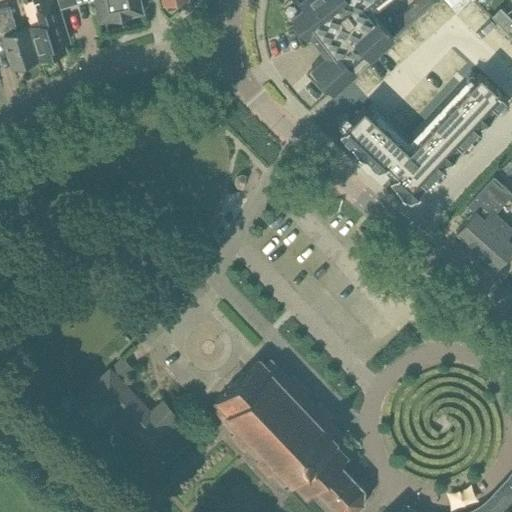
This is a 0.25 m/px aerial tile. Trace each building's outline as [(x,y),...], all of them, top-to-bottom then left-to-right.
[(33,0),(41,23),(29,26),(39,58),(41,58),(42,62),(56,58),(54,54),(65,50),(61,37),(67,35),(57,3),(61,2),(62,6),(80,0),(33,0)] [(95,0),(99,17),(121,13),(117,0),(95,0)] [(117,0),(121,13),(142,9),(140,0),(117,0)] [(326,52),(311,66),(333,89),(355,69),(352,65),(367,52),(370,56),(393,35),(390,32),(371,12),(370,13),(366,8),(375,0),(299,0),(303,5),(291,14),(306,35),(310,32),(326,52)] [(416,0),(394,20),(398,24),(390,32),(393,35),(393,36),(432,0),(416,0)] [(39,58),(29,26),(18,30),(9,4),(0,7),(0,36),(3,36),(12,67),(39,58)] [(511,16),(500,5),(491,15),(509,31),(511,27),(511,16)] [(351,119),(339,131),(352,143),(351,144),(366,158),(366,157),(379,169),(383,165),(393,174),(389,178),(395,184),(395,185),(409,198),(410,198),(411,199),(425,184),(424,183),(444,161),(445,162),(459,147),(458,146),(480,123),(481,124),(495,109),(494,109),(505,96),(480,72),(408,148),(369,111),(374,107),(366,100),(350,118),(351,119)] [(456,231),(476,249),(502,220),(494,212),(511,192),(494,176),(468,204),(474,210),(456,231)] [(511,230),(511,228),(502,220),(476,249),(496,267),(511,249),(511,242),(506,238),(511,230)] [(307,389),(294,375),(290,378),(270,358),(265,363),(259,357),(244,371),(243,370),(229,384),(230,385),(215,399),(220,405),(215,411),(234,431),(230,435),(243,449),(247,445),(259,458),(255,461),(268,475),(272,472),(284,484),(284,485),(285,487),(294,479),(306,492),(314,484),(325,496),(323,498),(325,500),(327,498),(339,510),(351,511),(354,511),(353,509),(362,502),(364,503),(365,501),(363,500),(363,488),(366,487),(365,485),(352,471),(349,473),(338,461),(346,454),(334,440),(342,433),(329,418),(332,415),(319,401),(315,405),(303,392),(307,389)] [(122,358),(111,368),(110,368),(73,403),(89,419),(90,418),(95,423),(113,407),(124,418),(125,417),(148,441),(176,414),(163,400),(148,414),(133,398),(136,395),(121,379),(132,368),(122,358)] [(60,405),(49,416),(57,425),(68,414),(60,405)] [(388,511),(511,511),(511,482),(484,511),(416,511),(412,510),(410,511),(388,511)]
